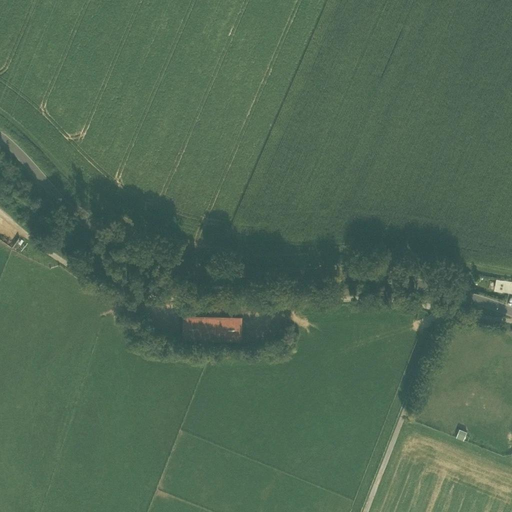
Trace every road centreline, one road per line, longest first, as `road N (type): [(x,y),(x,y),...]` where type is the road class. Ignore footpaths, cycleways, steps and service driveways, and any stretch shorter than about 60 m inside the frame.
road 1 (tertiary): [(511,315),(456,294),(350,274),(179,270),(91,223),(0,140)]
road 2 (track): [(511,276),(354,252),(185,249),(101,210),(0,114)]
road 3 (track): [(511,323),(398,302),(103,298),(0,211)]
road 4 (track): [(363,511),(444,312)]
